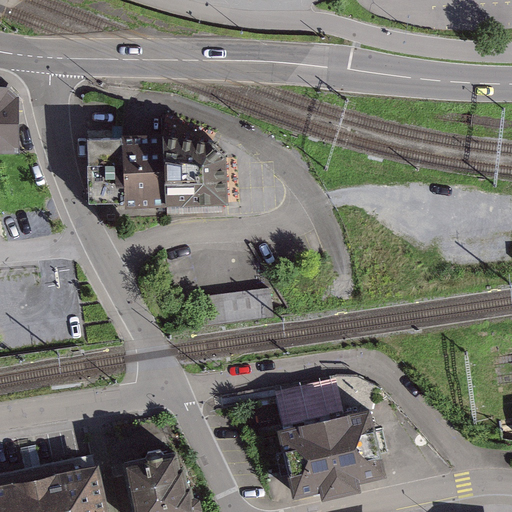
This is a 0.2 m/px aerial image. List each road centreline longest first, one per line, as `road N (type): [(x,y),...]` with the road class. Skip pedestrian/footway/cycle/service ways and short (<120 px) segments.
road 1 (primary): [(51,58),(274,63),(511,84)]
road 2 (residential): [(486,482),(374,366),(343,361),(179,389)]
road 3 (residential): [(97,247),(60,157),(51,58)]
road 4 (residential): [(179,389),(0,419)]
road 5 (residential): [(179,389),(97,247)]
road 6 (residential): [(342,511),(486,482)]
road 7 (residential): [(231,511),(179,389)]
